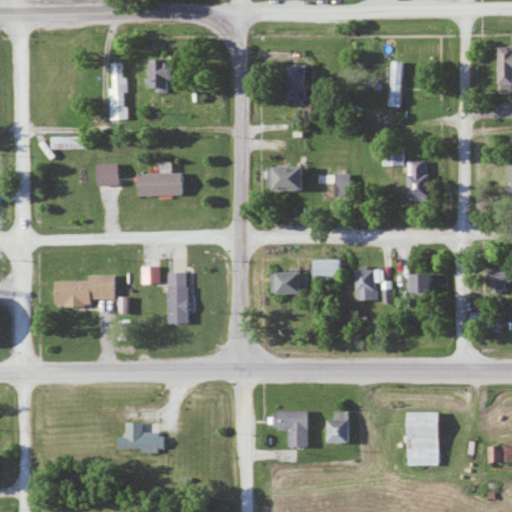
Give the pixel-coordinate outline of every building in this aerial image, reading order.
[(158,89),(182,89),(182,60),(158,60),(158,89)] [(408,165),(407,145),(386,146),(387,166),(408,165)] [(101,185),(126,185),(126,163),(101,163),(101,185)] [(314,190),(314,166),(282,166),(282,190),(314,190)] [(191,195),(191,172),(143,172),(143,195),(191,195)] [(354,195),(354,174),(322,174),(322,195),(354,195)] [(187,246),(171,247),(172,324),(196,323),(195,265),(187,265),(187,246)] [(315,280),(348,280),(348,259),(315,259),(315,280)] [(381,271),(359,271),(359,298),(381,298),(381,271)] [(284,272),(284,293),(313,293),(313,272),(284,272)] [(439,295),(439,273),(419,274),(420,295),(439,295)] [(444,464),(444,411),(411,411),(411,464),(444,464)] [(121,447),(148,447),(148,422),(131,422),(131,436),(121,436),(121,447)]
